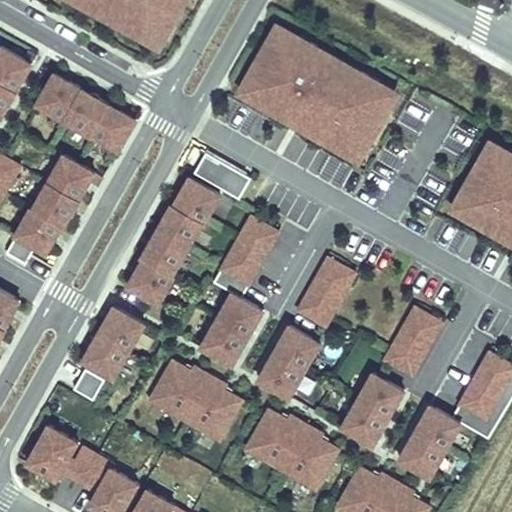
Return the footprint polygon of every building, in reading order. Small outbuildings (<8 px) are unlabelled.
[(74,0),(94,11),(99,2),(121,14),(116,23),(141,37),(146,28),(166,39),(187,0),(74,0)] [(121,14),(99,2),(94,11),(116,23),(121,14)] [(301,32),(282,21),(277,30),(296,41),(301,32)] [(166,39),(146,28),(141,37),(161,48),(166,39)] [(277,30),(247,82),(266,93),(262,102),(291,119),(295,112),(317,125),(313,132),(346,150),(352,141),(367,149),(396,98),(378,88),(383,79),(354,62),(349,71),(326,58),(331,49),(301,32),(296,41),(277,30)] [(0,112),(2,113),(33,59),(2,41),(0,44),(0,112)] [(354,62),(331,49),(326,58),(349,71),(354,62)] [(139,115),(57,69),(39,100),(121,146),(139,115)] [(401,89),(383,79),(378,88),(396,98),(401,89)] [(266,93),(247,82),(242,91),(262,102),(266,93)] [(317,125),(295,112),(291,119),(290,121),(312,134),(313,132),(317,125)] [(511,149),(511,148),(494,138),(489,147),(507,157),(511,149)] [(352,141),(346,150),(361,159),(367,149),(352,141)] [(511,149),(507,157),(489,147),(459,198),(474,206),(469,216),(502,235),(506,228),(511,231),(511,149)] [(0,183),(6,188),(22,160),(0,148),(0,183)] [(65,222),(96,168),(65,150),(34,204),(32,203),(8,247),(27,258),(36,243),(48,249),(63,221),(65,222)] [(207,150),(196,170),(241,196),(253,176),(207,150)] [(355,166),(333,154),(321,174),(343,187),(355,166)] [(174,274),(206,219),(207,220),(223,193),(191,175),(176,202),(174,201),(142,257),(144,258),(128,285),(160,303),(176,275),(174,274)] [(474,206),(459,198),(453,207),(469,216),(474,206)] [(243,297),(280,231),(252,215),(215,281),(233,292),(243,297)] [(511,231),(506,228),(502,235),(500,238),(511,243),(511,231)] [(327,325),(357,272),(329,256),(299,309),(327,325)] [(0,331),(4,325),(2,324),(17,297),(0,287),(0,331)] [(233,364),(265,309),(243,297),(233,292),(202,346),(233,364)] [(115,377),(146,323),(115,305),(84,359),(115,377)] [(413,374),(444,322),(416,306),(386,358),(413,374)] [(291,397),(322,342),(291,324),(260,379),(291,397)] [(489,437),(511,399),(511,362),(491,351),(453,417),(489,437)] [(222,439),(245,399),(227,389),(230,385),(194,365),(192,369),(174,359),(151,399),(222,439)] [(95,398),(106,378),(87,367),(75,387),(95,398)] [(374,445),(406,390),(375,372),(343,427),(374,445)] [(431,478),(462,424),(430,406),(399,461),(431,478)] [(318,489),(341,449),(323,439),(326,435),(290,414),(288,419),(270,409),(247,448),(318,489)] [(68,454),(76,441),(47,424),(26,461),(55,478),(59,470),(68,454)] [(81,482),(97,454),(82,445),(75,458),(66,473),(81,482)] [(206,487),(213,466),(171,453),(164,473),(206,487)] [(66,473),(75,458),(68,454),(59,470),(66,473)] [(102,511),(121,511),(138,483),(110,467),(112,463),(97,454),(81,482),(96,491),(89,504),(102,511)] [(347,511),(428,511),(432,507),(414,497),(417,493),(381,472),(379,477),(361,467),(339,507),(347,511)] [(183,511),(174,506),(175,504),(147,488),(133,511),(183,511)]
